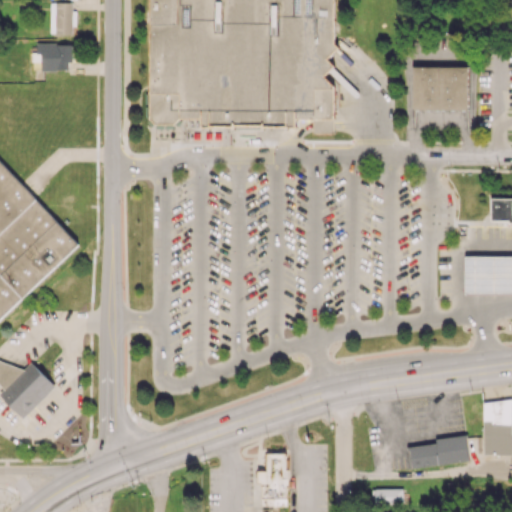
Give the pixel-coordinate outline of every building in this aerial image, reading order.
[(150,0),(331,0),(331,128),(150,128),(150,0)] [(50,34),(72,34),(72,26),(75,25),(74,2),(50,2),(50,34)] [(41,70),(71,70),(71,43),(36,43),(36,61),(41,61),(41,70)] [(412,109),(468,109),(468,66),(413,66),(412,109)] [(0,316),(77,244),(0,162),(0,316)] [(511,198),(491,198),(491,220),(511,220),(511,198)] [(511,254),(464,254),(464,291),(511,291),(511,254)] [(31,362),(0,394),(23,418),(55,385),(31,362)] [(483,402),(483,420),(484,419),(491,420),(492,422),(511,423),(511,399),(483,402)] [(466,434),(436,438),(438,453),(436,453),(434,443),(407,447),(407,450),(409,449),(412,468),(469,460),(466,434)] [(266,453),(266,470),(257,470),(257,482),(261,482),(261,505),(286,505),(286,487),(288,487),(288,469),(286,469),(285,453),(266,453)] [(372,488),(372,504),(403,504),(402,488),(372,488)]
